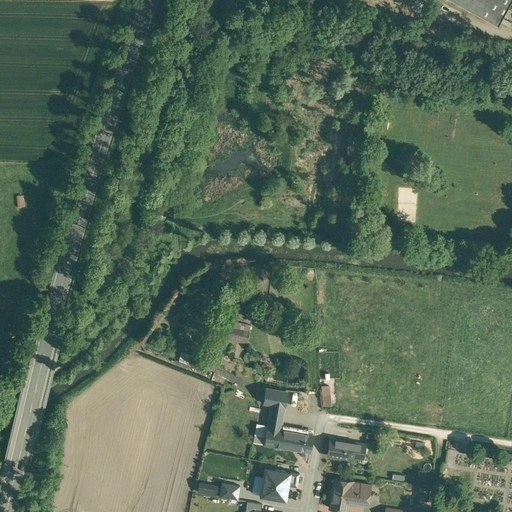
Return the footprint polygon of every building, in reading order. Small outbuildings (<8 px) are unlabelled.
[(511,0),(457,0),(500,23),(511,0)] [(232,321),(229,340),(248,344),(251,325),(232,321)] [(286,392),(266,388),(264,403),(272,404),(269,420),(281,422),(286,392)] [(313,433),(280,427),(281,422),(269,420),(268,425),(264,444),(310,452),(313,433)] [(366,438),(351,435),(350,442),(351,442),(349,453),(363,455),(366,438)] [(350,442),(330,439),(327,455),(348,458),(349,453),(351,442),(350,442)] [(289,471),(269,467),(267,475),(263,474),(259,494),(259,495),(260,495),(284,499),(284,500),(286,500),(286,499),(287,488),(286,487),(286,484),(288,484),(290,472),(291,471),(289,471)] [(370,485),(335,479),(333,485),(329,507),(347,510),(349,501),(349,503),(354,503),(355,502),(366,504),(367,503),(370,485)] [(251,501),(237,499),(236,507),(250,510),(251,501)]
